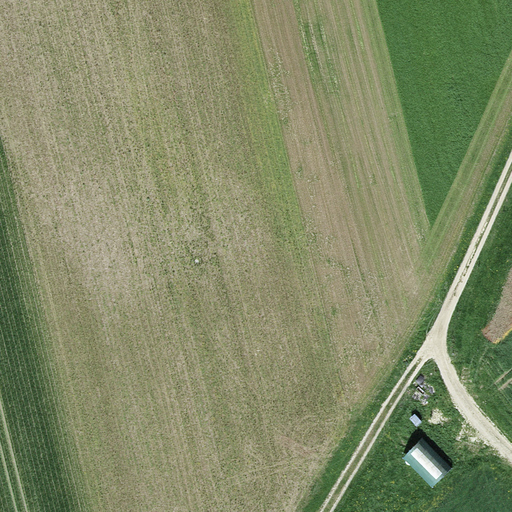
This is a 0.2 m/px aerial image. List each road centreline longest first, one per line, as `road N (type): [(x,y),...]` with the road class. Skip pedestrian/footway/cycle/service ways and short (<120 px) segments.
road 1 (track): [(326,511),(431,340),(511,168)]
road 2 (track): [(431,340),(479,420),(511,456)]
